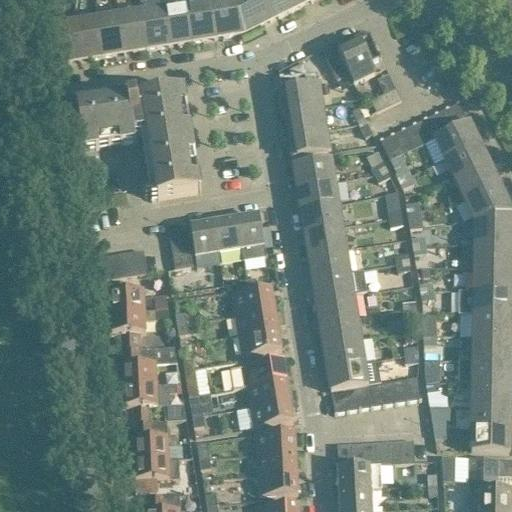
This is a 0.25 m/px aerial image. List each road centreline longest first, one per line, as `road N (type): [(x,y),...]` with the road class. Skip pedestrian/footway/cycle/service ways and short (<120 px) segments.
road 1 (residential): [(319,511),(305,360),(274,196)]
road 2 (residential): [(59,92),(201,72)]
road 3 (residential): [(274,196),(257,62)]
road 4 (residential): [(220,205),(201,72)]
road 5 (residential): [(257,62),(368,0)]
road 6 (residential): [(100,226),(220,205)]
